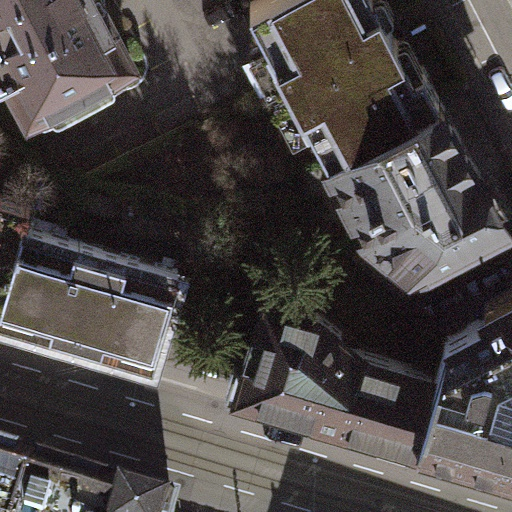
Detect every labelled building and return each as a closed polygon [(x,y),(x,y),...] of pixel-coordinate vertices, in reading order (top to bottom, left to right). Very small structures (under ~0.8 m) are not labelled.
[(0,0),(0,71),(6,68),(28,108),(130,54),(100,0),(0,0)] [(380,0),(254,0),(250,3),(329,152),(438,94),(420,62),(415,65),(380,0)] [(502,215),(438,94),(329,152),(367,223),(413,262),(502,215)] [(0,289),(21,220),(26,201),(0,193),(0,289)] [(177,266),(21,220),(0,289),(0,308),(152,353),(177,266)] [(438,370),(420,433),(503,458),(511,460),(511,285),(484,301),(489,309),(449,330),(438,370)] [(310,306),(265,293),(239,381),(420,433),(438,370),(339,342),(342,331),(310,306)] [(0,511),(18,511),(29,476),(0,467),(0,511)] [(150,511),(29,476),(18,511),(150,511)]
